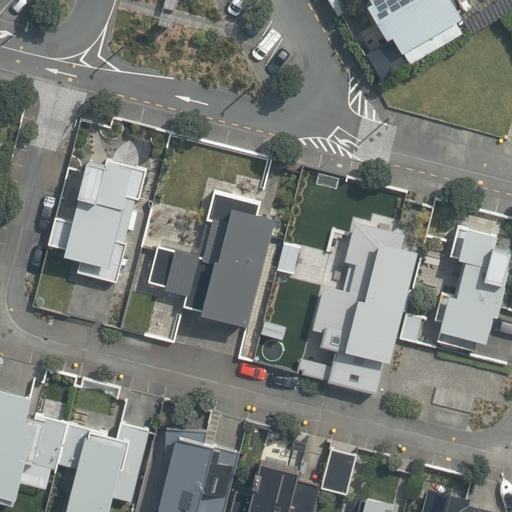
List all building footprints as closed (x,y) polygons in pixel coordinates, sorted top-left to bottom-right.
[(165,0),(164,6),(175,9),(177,0),(165,0)] [(352,0),(331,0),(340,15),(355,5),(352,0)] [(452,0),(372,0),(373,1),(368,4),(388,38),(393,35),(404,52),(415,45),(417,47),(450,28),(447,23),(462,15),(452,0)] [(140,197),(147,168),(134,165),(134,163),(108,157),(109,154),(89,150),(74,220),(56,216),(50,243),(67,246),(65,254),(82,258),(79,273),(117,282),(136,196),(140,197)] [(186,304),(248,320),(275,214),(258,210),(260,201),(215,190),(208,218),(229,224),(227,231),(214,227),(206,256),(159,243),(150,280),(166,284),(166,287),(176,289),(175,294),(184,296),(186,290),(189,291),(186,304)] [(442,292),(436,317),(444,319),(439,339),(477,349),(480,338),(487,340),(494,313),(497,314),(511,256),(511,246),(495,242),(498,230),(468,222),(466,227),(459,225),(451,256),(467,260),(459,293),(449,290),(449,293),(442,292)] [(328,290),(320,324),(352,331),(348,349),(394,360),(421,249),(397,243),(399,236),(358,226),(342,294),(328,290)] [(283,338),(286,324),(265,319),(262,333),(283,338)] [(330,380),(333,365),(301,358),(297,372),(330,380)] [(33,413),(26,411),(31,392),(0,383),(0,496),(13,500),(24,456),(55,464),(56,459),(76,464),(64,511),(66,511),(106,511),(112,492),(130,496),(148,424),(120,417),(116,430),(34,409),(33,413)] [(223,511),(238,452),(214,446),(215,443),(205,441),(207,430),(167,425),(166,458),(170,459),(159,507),(159,511),(223,511)] [(332,448),(322,486),(346,492),(356,454),(332,448)] [(311,511),(320,482),(296,476),(298,468),(260,458),(251,492),(235,488),(228,511),(311,511)] [(511,511),(470,502),(471,496),(429,486),(422,511),(511,511)] [(393,511),(396,502),(366,494),(365,498),(357,496),(352,511),(393,511)]
